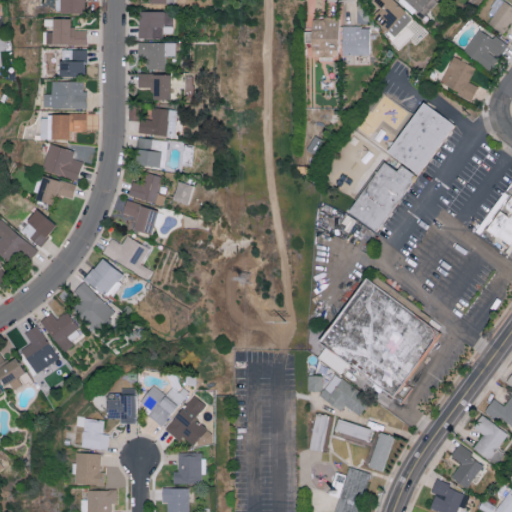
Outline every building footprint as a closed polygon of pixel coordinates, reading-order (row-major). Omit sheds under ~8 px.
[(59,0),(59,14),(85,14),(85,0),(59,0)] [(405,10),(395,0),(372,0),(379,7),(372,14),(387,29),(405,10)] [(406,0),(418,10),(427,0),(406,0)] [(511,20),(511,4),(506,0),(498,0),(485,19),(503,32),(511,20)] [(138,36),(164,37),(164,32),(172,33),(172,11),(138,10),(138,36)] [(339,17),(313,16),(311,53),(337,54),(339,17)] [(69,18),(42,19),(43,43),(86,42),(86,29),(70,29),(69,18)] [(368,54),(369,26),(342,25),(341,53),(368,54)] [(463,52),(491,68),(506,42),(478,26),(463,52)] [(146,67),(166,68),(166,54),(177,54),(177,41),(138,41),(138,54),(146,54),(146,67)] [(59,74),(84,75),(85,48),(60,48),(59,74)] [(476,66),(453,55),(439,82),(471,98),(478,85),(468,80),(476,66)] [(138,85),(153,86),(153,97),(171,97),(171,72),(138,71),(138,85)] [(85,107),(85,80),(51,80),(51,93),(42,92),(42,107),(85,107)] [(432,160),(420,176),(399,161),(389,154),(426,102),(439,111),(459,129),(439,150),(432,160)] [(179,109),(153,105),(151,118),(140,117),(138,131),(175,137),(179,109)] [(69,137),(69,130),(86,130),(86,113),(39,113),(40,138),(69,137)] [(161,151),(166,151),(168,139),(136,136),(134,163),(160,165),(161,151)] [(77,179),(82,160),(72,157),(74,150),(50,142),(42,168),(77,179)] [(378,233),(350,213),(386,162),(415,182),(378,233)] [(140,182),(131,180),(127,195),(163,204),(166,194),(157,192),(162,175),(143,170),(140,182)] [(76,183),(43,174),(36,199),(52,203),(55,193),(72,197),(76,183)] [(192,184),(178,179),(172,198),(186,203),(192,184)] [(158,209),(125,199),(121,212),(136,217),(133,227),(151,233),(158,209)] [(19,228),(39,244),(56,225),(37,208),(19,228)] [(511,246),(499,237),(498,236),(500,234),(508,223),(511,217),(511,246)] [(0,252),(12,261),(20,251),(31,259),(39,248),(0,219),(0,252)] [(102,252),(148,277),(152,270),(141,264),(150,247),(127,235),(122,243),(110,237),(102,252)] [(125,274),(100,256),(84,278),(109,296),(125,274)] [(0,284),(8,280),(0,266),(0,284)] [(96,329),(114,309),(82,280),(73,290),(82,298),(73,308),(96,329)] [(441,348),(400,403),(384,391),(328,349),(325,346),(369,287),(373,283),(379,287),(383,290),(444,335),(448,338),(444,343),(441,348)] [(78,325),(66,310),(56,318),(50,311),(39,320),(64,351),(73,344),(66,335),(78,325)] [(36,372),(59,357),(36,323),(24,331),(31,341),(20,349),(36,372)] [(5,362),(0,353),(0,380),(3,385),(8,382),(13,389),(21,383),(17,376),(24,372),(14,356),(5,362)] [(307,390),(321,389),(321,374),(307,374),(307,390)] [(360,414),(370,396),(332,374),(319,396),(341,409),(343,405),(360,414)] [(140,399),(156,413),(152,417),(160,424),(186,395),(173,384),(165,394),(153,384),(140,399)] [(511,392),(504,404),(493,397),(485,408),(511,426),(511,392)] [(135,393),(119,393),(119,397),(108,397),(107,417),(119,417),(119,421),(135,422),(135,393)] [(164,427),(179,440),(182,436),(192,444),(195,440),(203,447),(214,435),(194,417),(205,404),(193,394),(164,427)] [(482,433),(473,449),(496,462),(503,452),(497,449),(508,431),(479,414),(472,427),(482,433)] [(103,433),(105,419),(85,416),(81,445),(107,449),(109,433),(103,433)] [(383,470),(394,435),(379,431),(368,466),(383,470)] [(482,464),(470,456),(473,451),(458,442),(450,455),(460,461),(451,476),(467,487),(482,464)] [(99,470),(100,452),(76,451),(74,483),(104,484),(104,470),(99,470)] [(201,452),(178,451),(177,470),(173,470),(173,482),(200,483),(201,452)] [(359,511),(370,476),(350,468),(339,511),(359,511)] [(429,507),(441,511),(455,511),(459,505),(464,507),(470,493),(435,479),(430,492),(435,494),(429,507)] [(188,511),(189,487),(161,486),(161,502),(167,502),(166,511),(188,511)] [(511,511),(511,487),(510,486),(495,511),(511,511)] [(116,488),(86,489),(86,499),(80,499),(81,511),(84,511),(83,511),(111,511),(111,503),(116,502),(116,488)]
